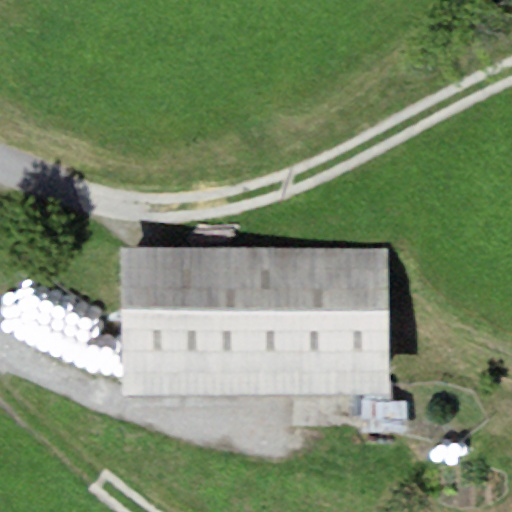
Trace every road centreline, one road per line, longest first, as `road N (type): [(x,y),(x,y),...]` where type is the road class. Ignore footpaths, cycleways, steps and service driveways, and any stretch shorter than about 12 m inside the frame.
road 1 (track): [(77,194),(135,208),(251,197),(511,72)]
road 2 (track): [(133,511),(0,383)]
